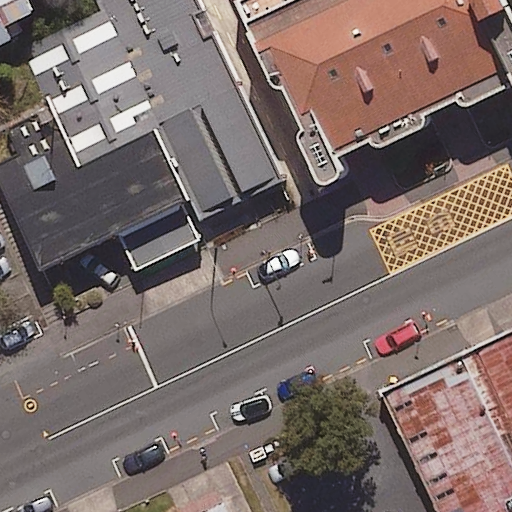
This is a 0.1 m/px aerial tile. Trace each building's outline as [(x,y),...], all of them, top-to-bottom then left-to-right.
[(12,27),(39,13),(32,0),(0,0),(0,48),(18,39),(12,27)] [(113,153),(189,117),(133,0),(122,0),(56,31),(113,153)] [(511,0),(301,0),(272,14),(324,123),(306,131),(330,181),(374,160),(361,134),(511,61),(511,0)] [(113,153),(34,189),(77,281),(232,208),(189,117),(113,153)] [(511,511),(511,336),(409,386),(469,511),(511,511)] [(432,511),(394,429),(266,488),(277,511),(432,511)] [(277,511),(266,488),(214,511),(277,511)]
